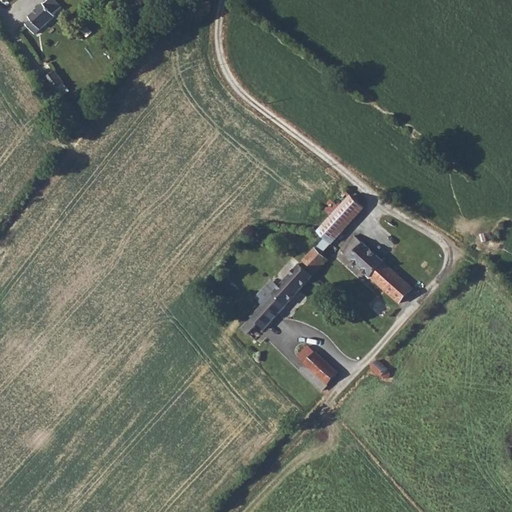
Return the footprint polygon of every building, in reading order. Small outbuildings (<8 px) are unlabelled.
[(28,24),(37,35),(59,19),(58,18),(66,12),(57,0),(33,18),(35,20),(28,24)] [(45,81),(53,95),(65,89),(56,75),(45,81)] [(49,98),(53,95),(45,81),(41,84),(49,98)] [(322,246),(317,252),(330,263),(339,253),(334,248),(364,210),(348,198),(319,235),(326,241),(322,246)] [(357,239),(343,254),(402,307),(416,292),(357,239)] [(243,332),(257,345),(330,263),(317,252),(280,291),(272,284),(258,300),(264,308),(243,332)] [(311,349),(300,361),(328,385),(338,374),(311,349)] [(378,362),(370,371),(379,379),(384,383),(386,382),(389,381),(390,378),(388,373),(378,362)]
